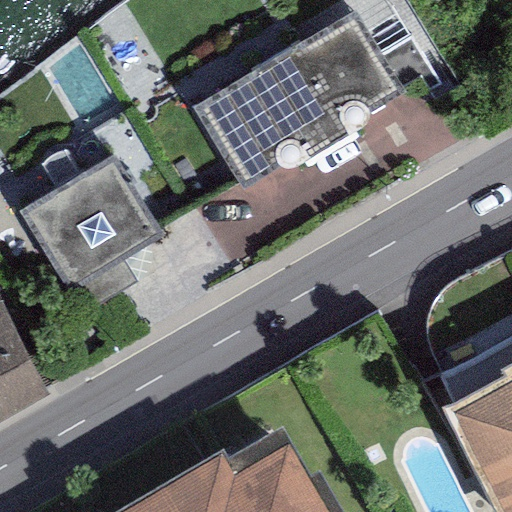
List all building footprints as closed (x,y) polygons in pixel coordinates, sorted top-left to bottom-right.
[(355,11),(276,55),(333,153),(357,138),(353,133),(358,132),(363,127),(367,122),(369,118),(370,113),(403,93),(355,11)] [(276,55),(192,108),(243,189),(279,167),(283,168),(288,168),(295,165),(303,163),(307,169),(333,153),(276,55)] [(112,155),(18,211),(81,315),(137,281),(124,260),(162,238),(112,155)] [(0,422),(49,395),(0,307),(0,422)] [(511,511),(511,376),(444,410),(495,511),(511,511)] [(312,511),(276,448),(222,479),(210,456),(111,511),(312,511)]
